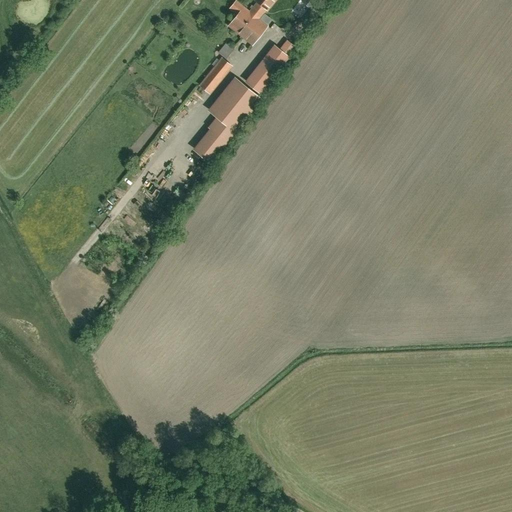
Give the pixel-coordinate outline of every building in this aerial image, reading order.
[(258,19),(249,11),(236,0),(230,7),(238,14),(229,25),(252,44),(267,26),(258,19)] [(249,11),(258,19),(273,0),(254,0),(257,2),(249,11)] [(273,45),(245,80),(259,92),(288,57),(273,45)] [(230,65),(224,59),(221,57),(208,73),(208,74),(199,85),(210,94),(219,83),(217,81),(230,65)] [(261,100),(259,99),(233,78),(208,109),(217,116),(208,128),(209,129),(193,149),(211,164),(261,100)] [(157,232),(166,218),(152,209),(146,219),(153,223),(150,228),(157,232)]
